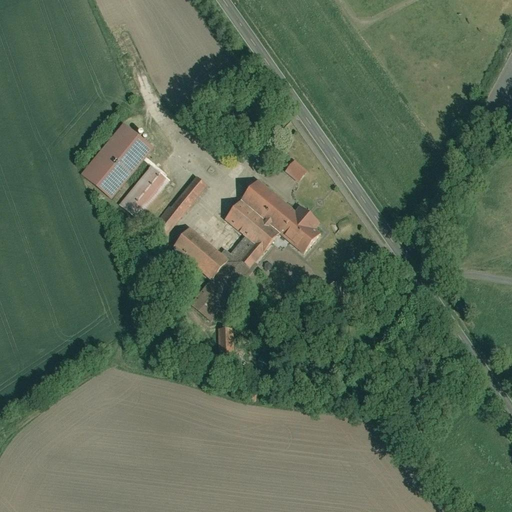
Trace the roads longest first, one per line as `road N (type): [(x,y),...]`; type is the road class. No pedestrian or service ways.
road 1 (tertiary): [(225,0),(511,412)]
road 2 (unknown): [(405,258),(468,204),(511,140)]
